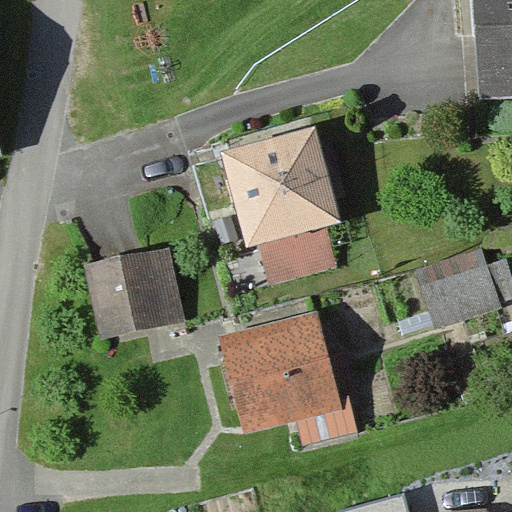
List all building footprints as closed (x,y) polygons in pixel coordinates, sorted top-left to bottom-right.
[(511,0),(472,0),(473,91),(511,90),(511,0)] [(309,141),(215,169),(242,261),(336,233),(309,141)] [(437,323),(502,303),(482,241),(417,261),(437,323)] [(167,251),(82,275),(103,352),(188,328),(167,251)] [(315,321),(217,347),(243,444),(341,419),(315,321)] [(409,511),(404,494),(340,511),(409,511)]
